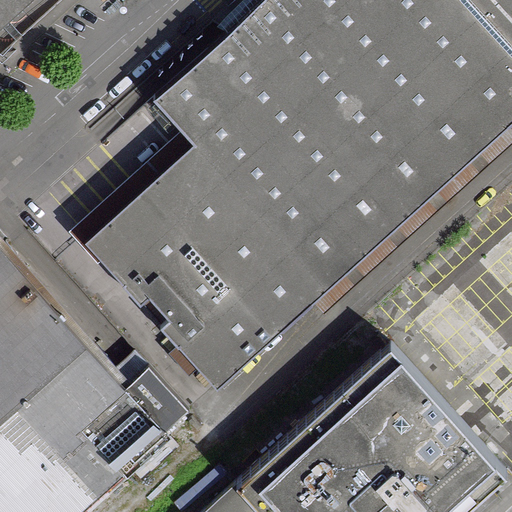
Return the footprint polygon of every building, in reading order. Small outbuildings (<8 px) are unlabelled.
[(0,0),(0,27),(1,27),(30,0),(0,0)] [(511,119),(511,0),(261,0),(237,21),(156,94),(196,139),(89,236),(219,383),(511,119)] [(0,511),(74,511),(192,408),(149,361),(126,383),(0,243),(0,511)] [(466,511),(510,473),(393,343),(206,511),(466,511)] [(485,389),(511,420),(511,358),(495,386),(485,389)]
